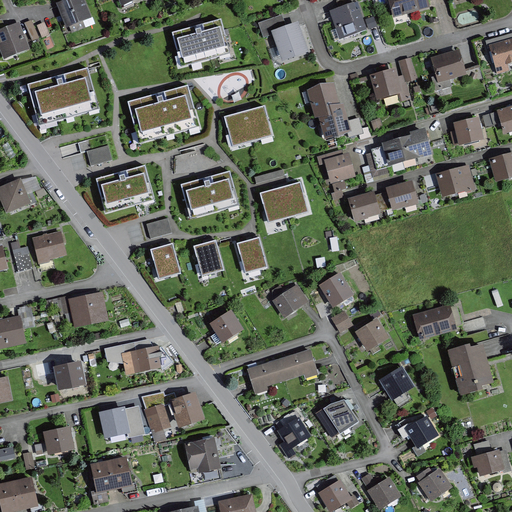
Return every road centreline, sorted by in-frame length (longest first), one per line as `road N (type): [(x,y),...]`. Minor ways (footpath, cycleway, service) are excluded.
road 1 (residential): [(207,372),(322,336),(332,340),(386,450),(287,479)]
road 2 (residential): [(210,377),(0,422)]
road 3 (residential): [(302,0),(322,55),(343,71),(448,42)]
road 4 (residential): [(173,328),(0,365)]
road 5 (residential): [(282,473),(110,511)]
road 6 (residential): [(370,187),(511,145)]
road 7 (residential): [(48,164),(132,274)]
road 8 (residential): [(132,274),(0,303)]
road 9 (residential): [(385,140),(511,102)]
road 10 (residential): [(210,377),(282,473)]
